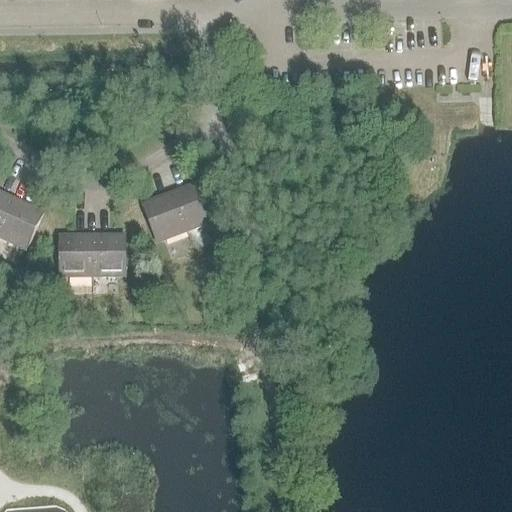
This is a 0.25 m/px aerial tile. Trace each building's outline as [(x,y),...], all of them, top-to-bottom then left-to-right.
[(204,182),(173,194),(187,229),(195,226),(197,229),(218,221),(204,182)] [(0,232),(15,201),(0,194),(0,232)] [(173,194),(158,200),(143,206),(157,244),(180,236),(179,233),(187,229),(173,194)] [(15,201),(0,232),(0,236),(7,240),(5,243),(27,253),(44,215),(15,201)] [(126,237),(92,238),(93,276),(102,275),(102,278),(126,278),(126,237)] [(92,238),(75,238),(60,238),(61,279),(85,279),(85,276),(93,276),(92,238)]
